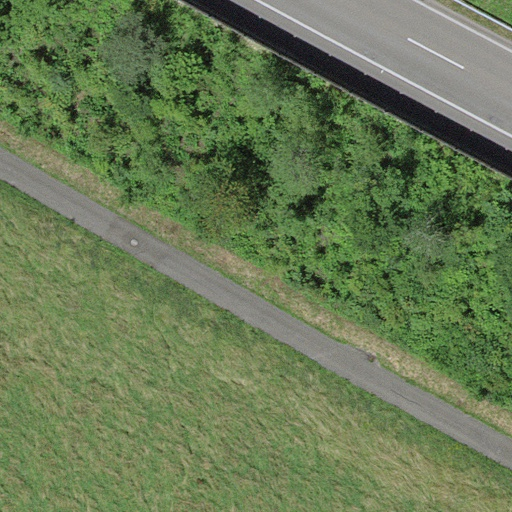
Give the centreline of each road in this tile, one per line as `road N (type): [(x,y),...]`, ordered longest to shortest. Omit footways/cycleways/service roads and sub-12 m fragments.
road 1 (residential): [(511,465),(0,174)]
road 2 (motorway): [(336,0),(511,93)]
